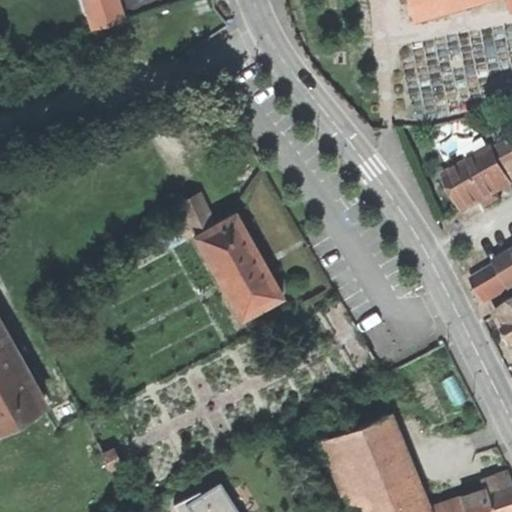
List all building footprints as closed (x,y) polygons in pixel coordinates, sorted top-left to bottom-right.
[(86,0),(94,27),(122,19),(116,0),(86,0)] [(197,13),(209,9),(206,0),(196,0),(194,1),(197,13)] [(488,0),(493,13),(511,6),(511,0),(409,0),(414,16),(470,0),(488,0)] [(493,149),(507,174),(511,171),(511,144),(510,140),(493,149)] [(511,182),(507,174),(493,149),(444,177),(463,210),(489,195),(511,182)] [(195,232),(215,221),(198,189),(178,200),(188,219),(180,223),(187,236),(195,232)] [(215,221),(195,232),(241,318),(262,306),(265,311),(272,307),(270,302),(282,296),(265,264),(236,210),(215,221)] [(511,256),(498,265),(511,288),(511,289),(511,288),(511,256)] [(486,303),(511,288),(498,265),(472,280),(486,303)] [(511,306),(498,314),(511,338),(511,306)] [(0,430),(44,405),(0,327),(0,430)] [(427,511),(413,474),(389,414),(324,438),(348,498),(341,500),(346,511),(348,511),(366,505),(368,511),(427,511)] [(507,470),(497,474),(501,485),(511,481),(511,479),(509,471),(507,470)] [(511,511),(511,481),(501,485),(497,474),(483,478),(487,489),(433,507),(434,511),(511,511)] [(238,511),(220,482),(202,493),(187,503),(192,511),(238,511)] [(179,511),(192,511),(187,503),(202,493),(199,489),(175,505),(179,511)]
